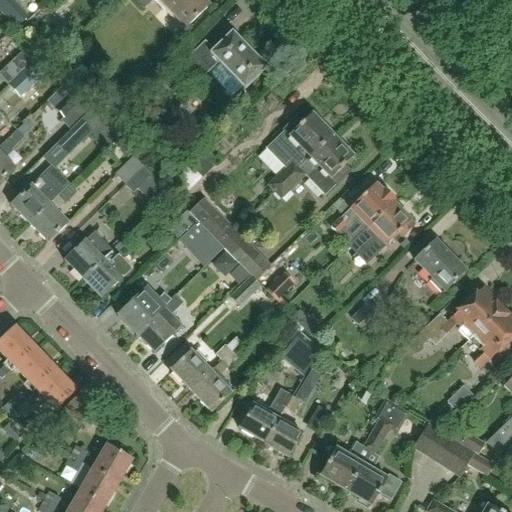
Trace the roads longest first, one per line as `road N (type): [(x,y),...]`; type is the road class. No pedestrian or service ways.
road 1 (residential): [(511,218),(300,0)]
road 2 (residential): [(181,447),(26,285)]
road 3 (secondary): [(422,55),(418,68),(511,166)]
road 4 (secondary): [(511,129),(437,55),(422,55)]
